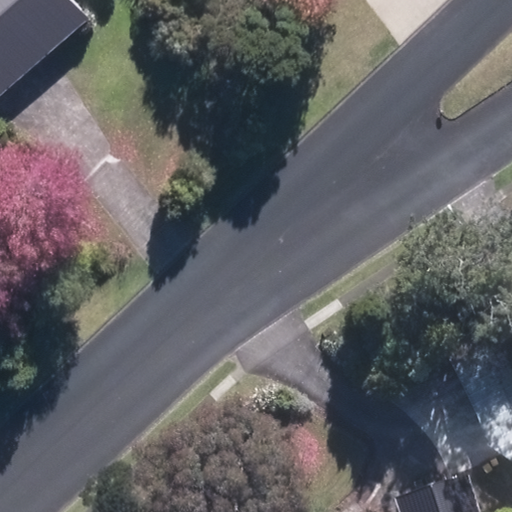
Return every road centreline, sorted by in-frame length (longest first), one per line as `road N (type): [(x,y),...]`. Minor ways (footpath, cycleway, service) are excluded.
road 1 (residential): [(315,225),(0,508)]
road 2 (residential): [(315,225),(414,82),(497,0)]
road 3 (residential): [(511,124),(315,225)]
